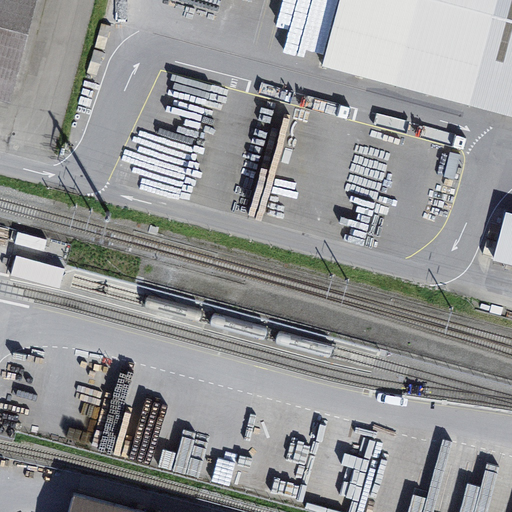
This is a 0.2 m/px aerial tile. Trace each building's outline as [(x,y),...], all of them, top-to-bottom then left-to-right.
[(0,0),(0,103),(7,105),(32,0),(0,0)] [(511,118),(511,0),(493,0),(465,106),(511,118)] [(511,220),(504,218),(492,265),(511,269),(511,220)] [(21,230),(11,274),(60,285),(65,265),(41,260),(45,243),(36,241),(38,234),(21,230)] [(126,511),(71,497),(66,511),(126,511)]
